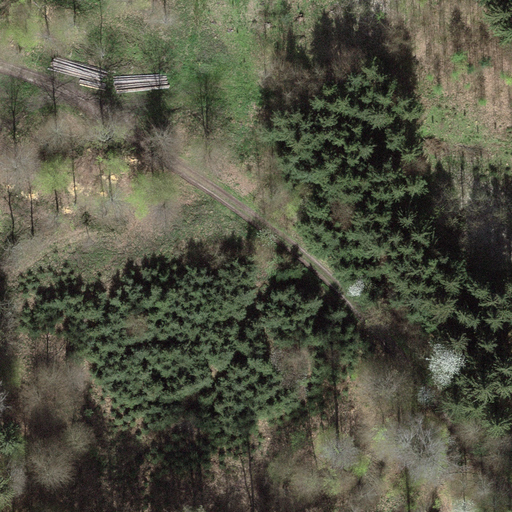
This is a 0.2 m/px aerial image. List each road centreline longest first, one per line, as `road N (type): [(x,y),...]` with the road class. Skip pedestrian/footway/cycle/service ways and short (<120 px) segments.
road 1 (track): [(511,469),(338,285),(172,168),(89,98)]
road 2 (track): [(89,98),(250,89)]
